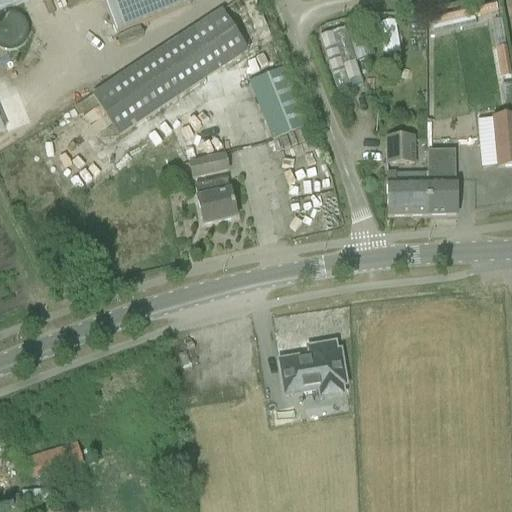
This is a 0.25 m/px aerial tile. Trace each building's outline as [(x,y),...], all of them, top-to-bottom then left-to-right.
[(0,0),(0,11),(27,0),(0,0)] [(190,6),(187,0),(101,0),(116,36),(190,6)] [(431,29),(497,14),(494,3),(428,19),(431,29)] [(264,41),(276,36),(262,6),(250,11),(264,41)] [(120,138),(230,65),(247,55),(220,14),(203,25),(93,97),(120,138)] [(504,51),(494,52),(500,81),(510,79),(504,51)] [(269,144),(309,129),(285,70),(285,71),(247,85),(269,144)] [(511,169),(511,117),(492,121),(497,171),(511,169)] [(385,141),(386,167),(414,166),(413,140),(405,140),(385,141)] [(427,185),(428,218),(455,218),(454,155),(427,155),(427,176),(426,176),(426,185),(427,185)] [(228,174),(224,157),(186,164),(190,182),(228,174)] [(425,176),(386,177),(386,219),(428,218),(427,185),(426,185),(426,176),(425,176)] [(235,221),(231,201),(230,195),(226,181),(193,189),(196,201),(198,209),(202,228),(235,221)] [(48,276),(73,267),(68,252),(43,261),(48,276)] [(318,403),(346,399),(338,355),(334,356),(333,348),(317,351),(318,358),(279,365),(285,400),(317,395),(318,403)] [(19,463),(24,483),(25,485),(83,469),(82,465),(76,446),(19,463)] [(60,497),(30,495),(29,507),(60,508),(60,497)]
